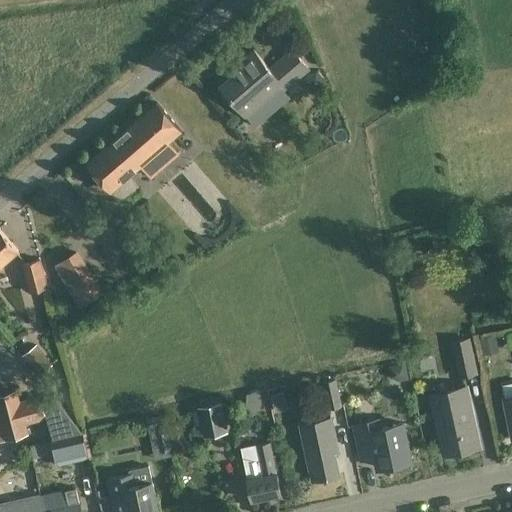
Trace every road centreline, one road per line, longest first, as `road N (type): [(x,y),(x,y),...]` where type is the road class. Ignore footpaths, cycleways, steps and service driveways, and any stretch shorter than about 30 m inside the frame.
road 1 (unclassified): [(0,209),(244,0)]
road 2 (unclassified): [(375,511),(511,482)]
